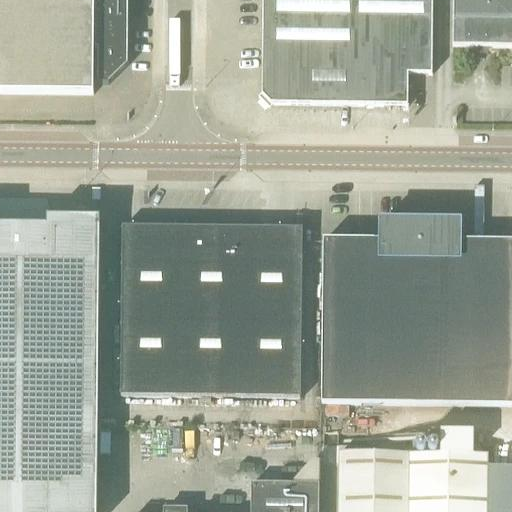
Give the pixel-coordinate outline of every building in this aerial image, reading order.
[(0,0),(0,95),(94,96),(94,85),(98,85),(98,86),(109,86),(128,67),(128,0),(0,0)] [(432,76),(433,0),(264,0),(263,96),(259,99),(270,110),(274,106),(408,108),(408,76),(432,76)] [(511,0),(481,0),(481,88),(511,88),(511,0)] [(0,511),(97,511),(100,221),(47,221),(47,230),(47,231),(46,231),(46,287),(0,286),(0,511)] [(324,242),(322,407),(511,409),(511,244),(461,244),(461,225),(381,224),(381,243),(324,242)] [(123,229),(121,399),(301,401),(303,231),(123,229)] [(213,431),(188,430),(187,444),(213,445),(213,431)] [(486,511),(487,457),(341,456),(340,511),(486,511)] [(319,511),(319,487),(252,486),(251,511),(188,511),(165,511),(164,511),(319,511)]
